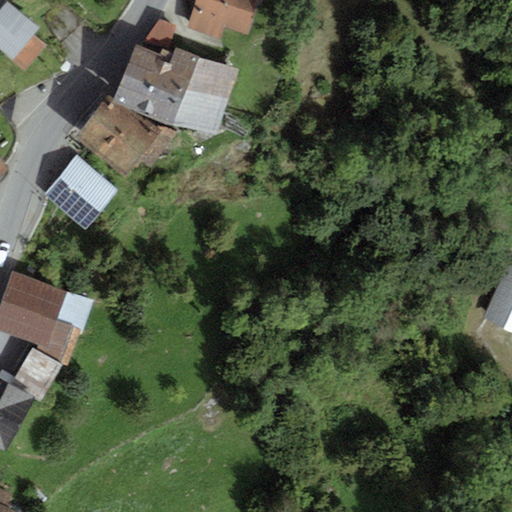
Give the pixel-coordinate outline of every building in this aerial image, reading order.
[(195,0),(187,29),(222,39),(225,29),(248,35),(256,8),(260,9),(262,0),(195,0)] [(32,34),(39,26),(8,1),(0,10),(0,50),(26,71),(47,45),(32,34)] [(167,49),(176,26),(159,21),(145,42),(167,49)] [(136,47),(124,77),(228,101),(238,71),(175,47),(173,53),(161,49),(158,55),(136,47)] [(228,101),(124,77),(114,100),(112,102),(142,116),(218,133),(228,101)] [(114,100),(108,95),(74,138),(123,177),(160,132),(142,116),(112,102),(114,100)] [(118,192),(77,156),(43,194),(84,230),(118,192)] [(0,176),(9,170),(0,158),(0,176)] [(93,301),(11,271),(0,304),(0,331),(37,346),(35,350),(62,366),(67,367),(79,332),(82,333),(93,301)] [(511,276),(506,274),(484,326),(511,337),(511,276)] [(35,350),(32,348),(15,377),(10,384),(35,397),(34,400),(40,403),(62,366),(35,350)] [(0,372),(0,378),(10,384),(15,377),(2,370),(0,372)] [(34,400),(35,397),(10,384),(0,378),(0,449),(5,452),(34,400)] [(0,490),(0,505),(7,509),(13,496),(0,490)]
